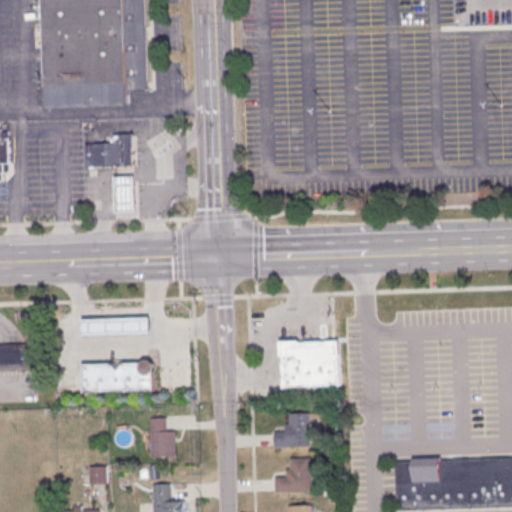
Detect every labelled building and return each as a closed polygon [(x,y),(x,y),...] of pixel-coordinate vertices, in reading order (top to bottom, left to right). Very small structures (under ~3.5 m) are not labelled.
[(42,0),(145,0),(149,90),(128,90),(129,104),(46,107),(42,0)] [(0,123),(1,123),(1,130),(5,130),(5,125),(12,124),(14,163),(9,164),(9,174),(5,174),(6,181),(0,181),(0,123)] [(88,166),(87,144),(116,144),(116,135),(136,135),(136,165),(88,166)] [(116,176),(135,176),(136,211),(117,211),(116,176)] [(85,336),(84,319),(152,317),(152,334),(85,336)] [(287,386),(285,343),(339,341),(341,384),(287,386)] [(0,368),(0,346),(33,346),(34,368),(0,368)] [(85,393),(84,364),(143,362),(144,361),(146,360),(148,359),(150,359),(151,359),(153,360),(154,361),(155,362),(156,363),(157,365),(157,367),(157,369),(156,370),(156,371),(155,372),(156,391),(85,393)] [(311,413),(312,447),(276,448),(276,433),(287,432),(287,425),(291,425),(291,414),(311,413)] [(152,419),(154,458),(178,457),(177,432),(168,432),(168,418),(152,419)] [(400,511),(399,462),(511,457),(511,509),(428,511),(400,511)] [(312,458),(313,492),(277,493),(277,478),(288,477),(288,470),(292,470),(292,459),(312,458)] [(91,483),(108,483),(108,465),(91,465),(91,483)] [(154,485),(155,511),(185,511),(185,501),(172,502),(172,484),(154,485)]
